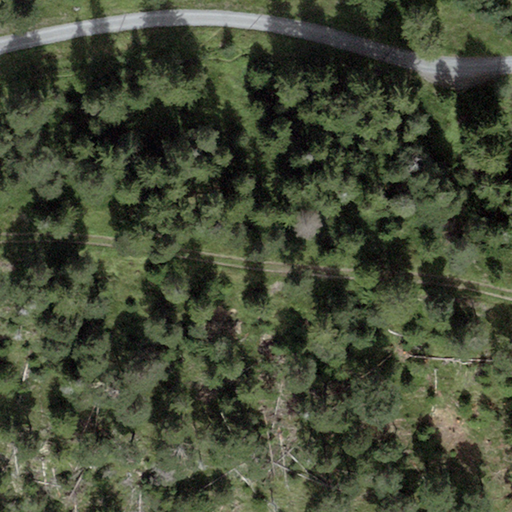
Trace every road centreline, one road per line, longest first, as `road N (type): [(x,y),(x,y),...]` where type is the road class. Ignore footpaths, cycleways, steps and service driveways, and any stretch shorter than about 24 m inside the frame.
road 1 (track): [(0,45),(128,23),(228,19),(442,67),(511,65)]
road 2 (track): [(0,237),(106,241),(224,269),(511,305)]
